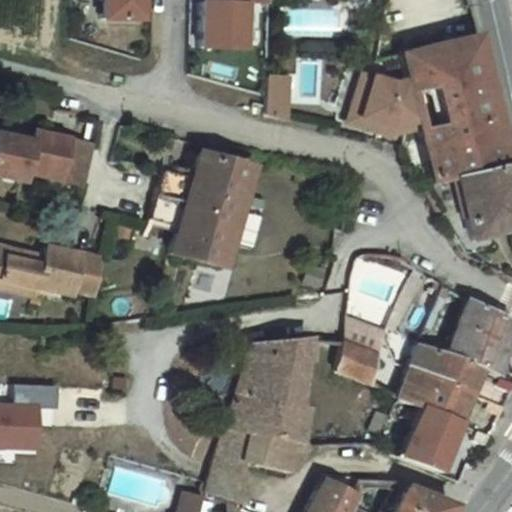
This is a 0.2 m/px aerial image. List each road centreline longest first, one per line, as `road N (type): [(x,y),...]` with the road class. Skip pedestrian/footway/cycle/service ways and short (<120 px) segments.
road 1 (residential): [(511,297),(456,271),(365,152),(166,106)]
road 2 (unknown): [(278,511),(300,474),(330,463),(498,490)]
road 3 (residential): [(166,106),(0,64)]
